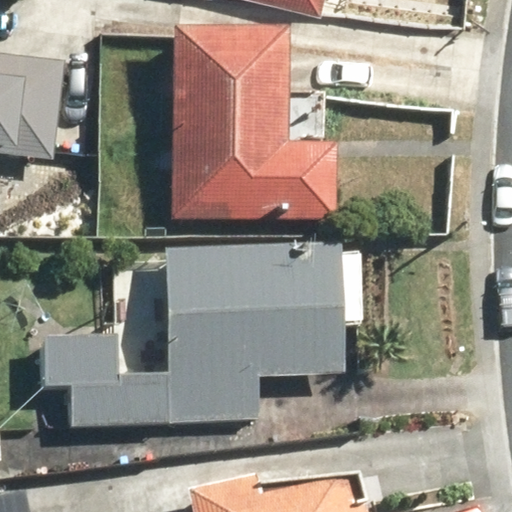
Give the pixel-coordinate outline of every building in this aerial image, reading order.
[(277,0),(324,13),(327,0),(277,0)] [(0,160),(58,165),(63,97),(71,97),(77,24),(22,19),(21,31),(0,29),(0,160)] [(180,26),(177,218),(340,220),(342,142),(293,141),(295,28),(180,26)] [(69,390),(70,427),(261,425),(260,379),(353,379),(352,249),(172,250),(173,336),(40,337),(40,391),(69,390)] [(360,511),(355,480),(260,497),(257,482),(199,492),(202,511),(372,511),(372,509),(360,511)] [(0,511),(36,511),(32,487),(0,493),(0,511)]
